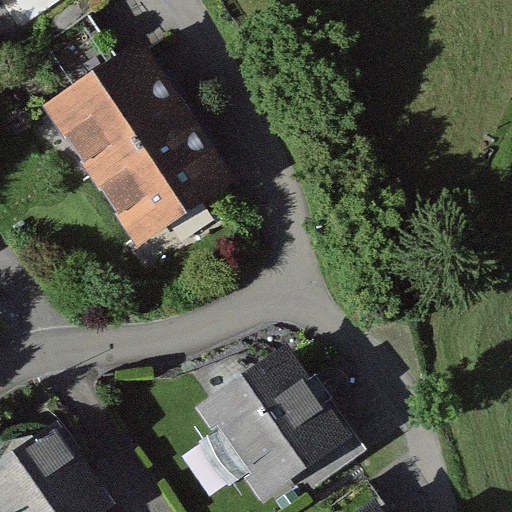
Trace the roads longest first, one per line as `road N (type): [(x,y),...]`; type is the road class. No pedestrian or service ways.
road 1 (residential): [(289,285),(291,242),(278,188),(181,0)]
road 2 (residential): [(0,372),(55,352),(203,329),(289,285)]
road 3 (residential): [(289,285),(405,409),(445,511)]
